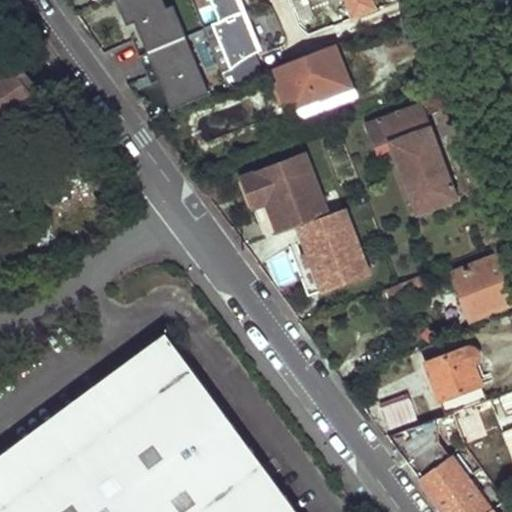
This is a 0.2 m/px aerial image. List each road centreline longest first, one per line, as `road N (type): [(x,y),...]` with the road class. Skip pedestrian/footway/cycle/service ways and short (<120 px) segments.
road 1 (residential): [(0,32),(137,139),(215,348)]
road 2 (residential): [(215,348),(0,493)]
road 3 (residential): [(215,348),(410,511)]
